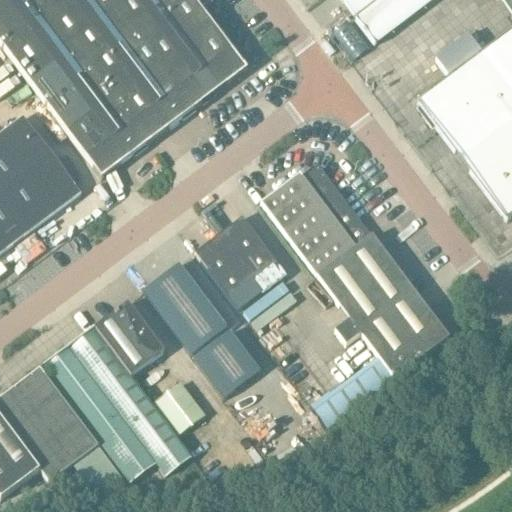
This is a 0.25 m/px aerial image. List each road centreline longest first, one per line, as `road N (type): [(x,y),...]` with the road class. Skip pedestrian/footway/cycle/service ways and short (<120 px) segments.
road 1 (unclassified): [(0,338),(332,87)]
road 2 (unclassified): [(332,87),(488,291),(511,292)]
